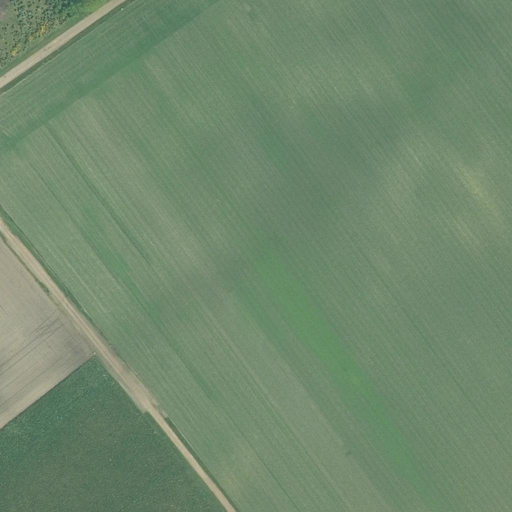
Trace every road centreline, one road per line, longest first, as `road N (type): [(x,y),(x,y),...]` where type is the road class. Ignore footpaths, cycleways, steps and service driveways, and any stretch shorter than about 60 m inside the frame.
road 1 (track): [(0,224),(228,511)]
road 2 (unclassified): [(117,0),(0,82)]
